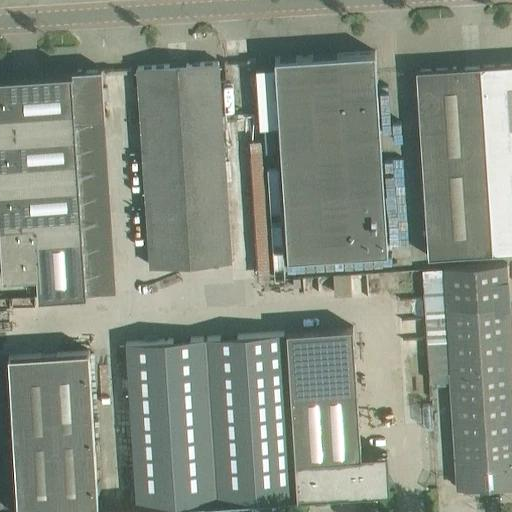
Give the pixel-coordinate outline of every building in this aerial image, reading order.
[(375,51),(275,57),(288,257),(388,251),(375,51)] [(185,284),(231,280),(220,80),(218,61),(137,66),(139,86),(151,265),(184,263),(185,284)] [(511,62),(417,69),(429,255),(511,249),(511,62)] [(102,68),(72,70),(76,120),(105,118),(102,68)] [(0,125),(76,120),(72,70),(69,70),(0,74),(0,125)] [(0,174),(79,169),(76,120),(0,125),(0,174)] [(0,223),(82,218),(79,169),(0,174),(0,223)] [(87,291),(82,218),(0,223),(0,224),(3,275),(37,273),(39,294),(87,291)] [(511,319),(511,303),(509,264),(424,269),(430,381),(451,380),(457,486),(485,485),(485,490),(511,487),(511,319)] [(126,339),(137,507),(390,490),(387,452),(362,453),(353,326),(126,339)] [(55,511),(98,509),(88,351),(9,355),(18,511),(55,511)]
